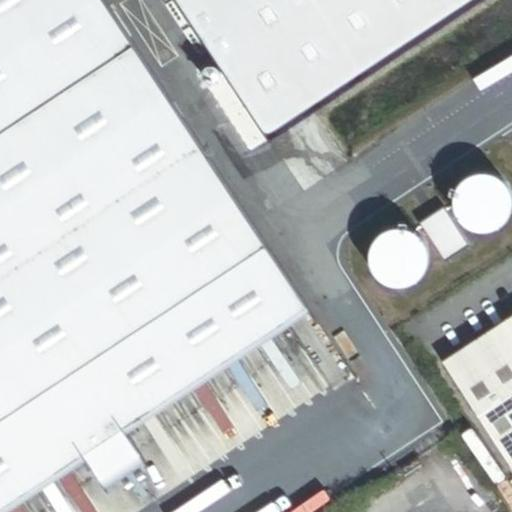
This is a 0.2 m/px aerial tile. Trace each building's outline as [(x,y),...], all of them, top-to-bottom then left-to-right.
[(0,0),(0,511),(10,511),(306,319),(95,0),(0,0)] [(173,0),(183,13),(203,0),(173,0)] [(462,219),(470,224),(480,226),(489,225),(498,221),(505,214),(509,205),(510,196),(509,186),(504,178),(497,172),(488,168),(478,167),(469,169),(460,175),(454,183),(451,193),(452,203),(455,212),(462,219)] [(469,243),(445,206),(423,220),(447,258),(469,243)] [(381,277),(390,282),(400,283),(410,281),(418,275),(424,268),(427,258),(427,248),(423,239),(416,231),(407,227),(397,226),(389,227),(381,231),(375,237),(371,245),(370,254),(371,262),(374,270),(381,277)] [(511,317),(445,362),(483,420),(511,400),(511,317)] [(511,400),(483,420),(511,464),(511,400)]
